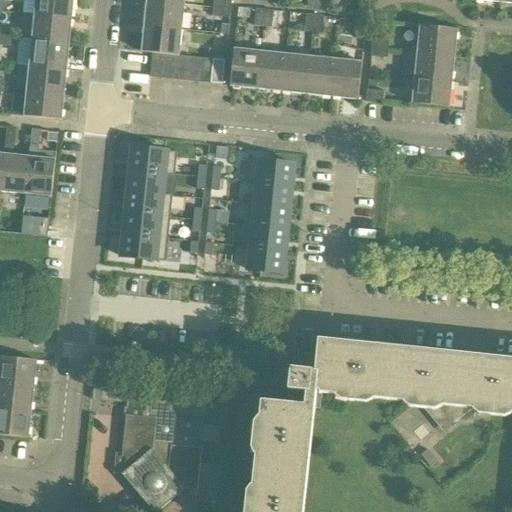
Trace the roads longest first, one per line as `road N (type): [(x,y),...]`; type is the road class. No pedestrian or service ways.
road 1 (residential): [(511,152),(108,110)]
road 2 (residential): [(61,485),(96,131),(108,110)]
